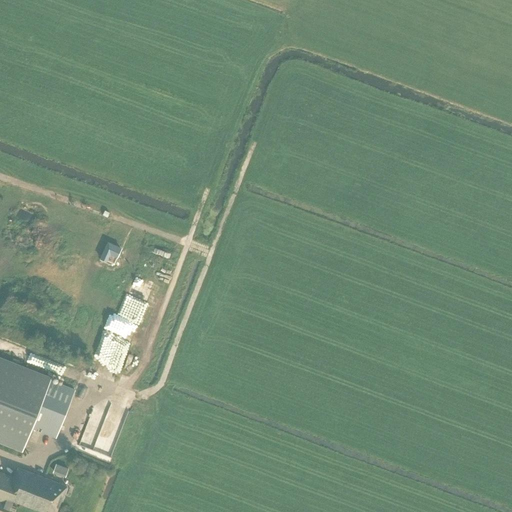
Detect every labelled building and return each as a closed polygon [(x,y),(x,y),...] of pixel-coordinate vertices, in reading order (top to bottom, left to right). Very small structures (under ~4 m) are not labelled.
[(145,239),(119,319),(109,315),(100,344),(104,345),(100,358),(118,364),(122,351),(128,353),(151,280),(163,284),(167,270),(156,267),(160,255),(171,259),(174,249),(145,239)] [(51,378),(0,357),(0,443),(20,451),(30,428),(55,438),(74,390),(50,380),(51,378)] [(103,421),(120,427),(127,405),(120,403),(120,405),(109,402),(103,421)] [(90,440),(88,448),(102,450),(103,442),(90,440)] [(53,462),(50,473),(62,476),(65,466),(53,462)] [(0,472),(0,511),(9,511),(10,510),(15,511),(17,511),(21,504),(42,511),(56,511),(66,486),(18,468),(14,477),(0,472)]
